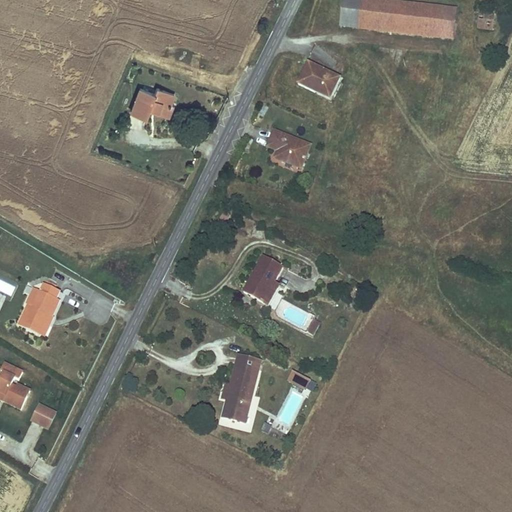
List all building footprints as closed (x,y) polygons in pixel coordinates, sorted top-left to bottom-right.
[(336,0),(334,25),(344,27),(346,0),(336,0)] [(346,0),(344,27),(356,28),(359,0),(346,0)] [(441,9),(360,0),(359,0),(356,28),(438,37),(441,9)] [(441,9),(438,37),(451,39),(454,11),(441,9)] [(479,12),(477,28),(493,30),(495,14),(479,12)] [(340,80),(308,65),(298,86),(330,101),(335,90),(340,80)] [(340,80),(335,90),(338,92),(343,81),(340,80)] [(154,93),(140,88),(131,113),(147,119),(150,109),(166,115),(170,103),(174,94),(156,87),(154,93)] [(174,105),(170,103),(166,115),(170,117),(174,105)] [(274,159),(300,170),(310,147),(273,132),(270,140),(280,145),(277,152),(274,159)] [(267,147),(277,152),(280,145),(270,140),(267,147)] [(225,227),(230,216),(222,213),(218,225),(225,227)] [(264,256),(244,292),(263,303),(275,281),(284,266),(264,256)] [(31,303),(22,321),(43,332),(52,315),(54,316),(61,300),(58,299),(61,291),(56,288),(58,285),(49,280),(47,284),(45,283),(42,289),(36,286),(28,302),(31,303)] [(275,281),(263,303),(269,306),(281,284),(275,281)] [(49,334),(57,317),(54,316),(52,315),(43,332),(49,334)] [(317,323),(311,319),(303,333),(310,336),(317,323)] [(243,421),(258,362),(237,356),(231,378),(231,380),(228,391),(222,416),(243,421)] [(0,398),(0,399),(20,410),(30,389),(18,382),(16,386),(11,383),(16,374),(18,375),(21,369),(2,359),(0,361),(0,390),(3,392),(0,398)] [(308,381),(290,372),(286,380),(304,389),(308,381)] [(47,427),(56,411),(40,403),(31,419),(47,427)]
